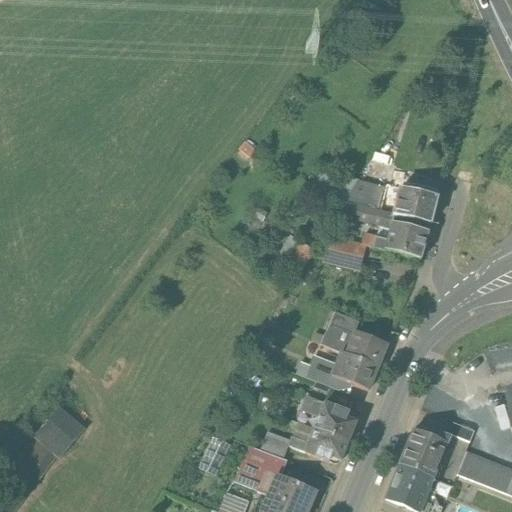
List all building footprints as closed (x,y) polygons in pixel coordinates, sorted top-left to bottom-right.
[(436,198),(399,190),(396,204),(393,216),(393,217),(429,225),(436,198)] [(396,204),(350,193),(344,205),(361,209),(385,214),(393,216),(396,204)] [(385,214),(361,209),(358,220),(383,226),(385,214)] [(427,233),(391,225),(386,244),(375,241),(376,239),(369,237),(365,236),(362,245),(419,261),(427,233)] [(347,248),(328,243),(322,266),(354,274),(359,257),(345,254),(347,248)] [(359,324),(335,314),(330,327),(353,337),(354,335),(359,324)] [(386,347),(354,335),(353,337),(349,348),(346,357),(377,369),(386,347)] [(349,348),(336,343),(332,352),(342,356),(346,357),(349,348)] [(346,357),(342,356),(337,368),(336,368),(332,378),(368,392),(377,369),(346,357)] [(323,406),(307,400),(302,413),(318,419),(323,406)] [(352,417),(324,406),(323,406),(318,419),(314,431),(347,444),(356,424),(350,422),(352,417)] [(66,409),(15,463),(38,485),(90,430),(66,409)] [(474,433),(452,424),(447,435),(470,444),(474,433)] [(347,444),(314,431),(308,445),(304,454),(304,455),(333,466),(335,460),(340,462),(347,444)] [(429,438),(412,431),(398,468),(432,481),(448,439),(431,433),(429,438)] [(308,445),(291,439),(288,448),(304,454),(308,445)] [(511,472),(466,454),(457,476),(511,498),(511,472)] [(432,481),(398,468),(385,500),(415,511),(440,511),(441,509),(438,508),(433,499),(435,495),(428,492),(432,481)] [(306,511),(314,493),(277,477),(262,511),(306,511)]
